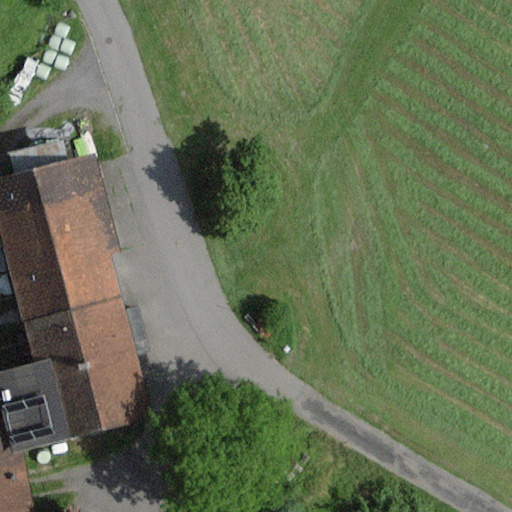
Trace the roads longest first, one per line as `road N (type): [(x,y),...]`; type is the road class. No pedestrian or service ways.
road 1 (residential): [(252,358),(193,259),(138,69),(99,0)]
road 2 (track): [(501,511),(252,358)]
